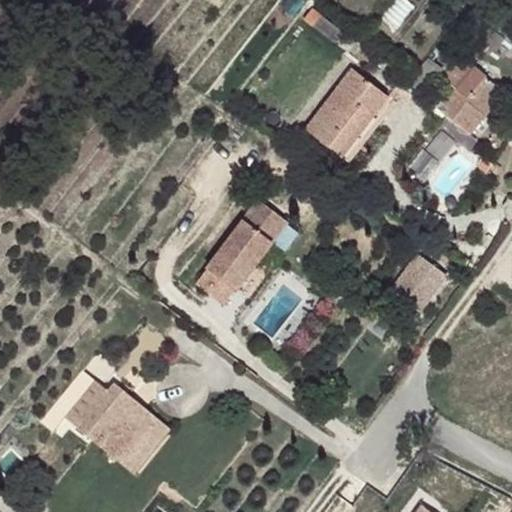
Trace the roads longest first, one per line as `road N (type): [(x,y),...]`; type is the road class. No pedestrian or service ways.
road 1 (residential): [(358,451),(196,315)]
road 2 (residential): [(511,234),(398,402)]
road 3 (residential): [(358,451),(330,446),(208,362)]
road 4 (residential): [(398,402),(511,465)]
